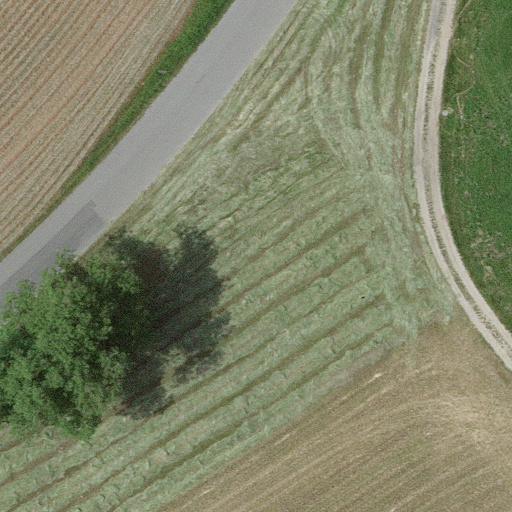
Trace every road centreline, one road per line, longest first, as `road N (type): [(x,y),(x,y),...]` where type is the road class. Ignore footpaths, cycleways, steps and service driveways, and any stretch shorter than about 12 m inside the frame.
road 1 (tertiary): [(0,293),(110,191),(263,0)]
road 2 (track): [(440,0),(422,213),(511,331)]
